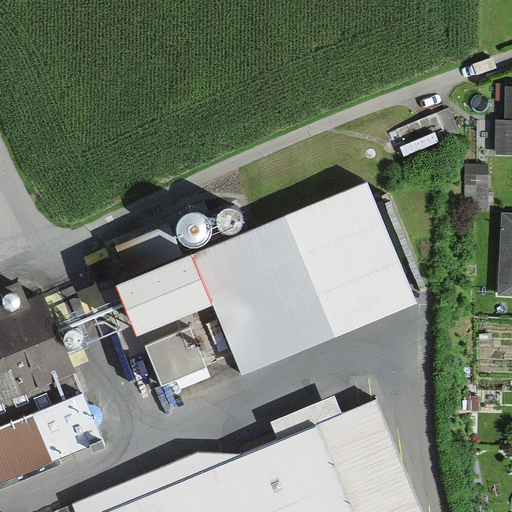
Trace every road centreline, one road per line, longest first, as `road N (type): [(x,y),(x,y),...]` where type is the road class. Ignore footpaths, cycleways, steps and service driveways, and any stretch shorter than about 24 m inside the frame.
road 1 (unknown): [(5,511),(368,354),(389,360),(407,384),(439,511)]
road 2 (residential): [(511,62),(336,121),(0,266)]
